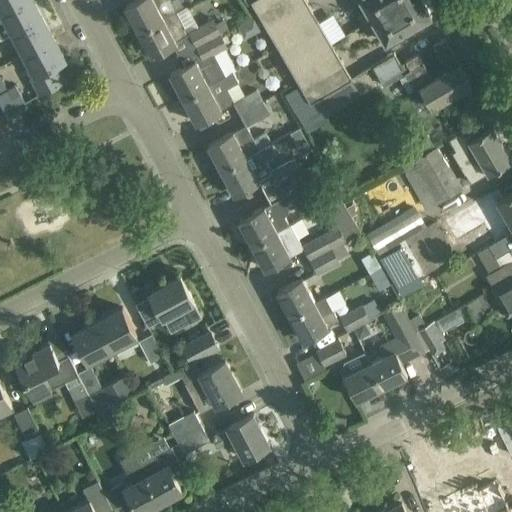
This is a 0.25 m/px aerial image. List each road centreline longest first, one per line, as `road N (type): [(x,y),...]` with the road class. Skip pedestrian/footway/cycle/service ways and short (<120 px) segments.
road 1 (residential): [(318,461),(194,223)]
road 2 (residential): [(194,223),(0,323)]
road 3 (residential): [(318,461),(511,365)]
road 4 (residential): [(194,223),(125,91)]
road 5 (residential): [(0,156),(125,91)]
